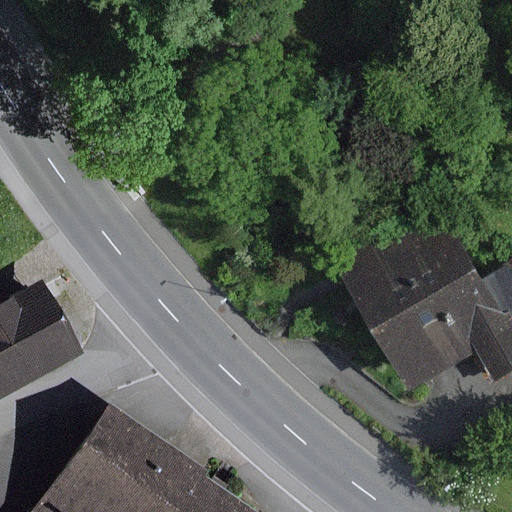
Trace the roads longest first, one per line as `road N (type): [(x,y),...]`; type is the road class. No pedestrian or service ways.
road 1 (secondary): [(168,314),(388,511)]
road 2 (secondary): [(0,84),(168,314)]
road 3 (residential): [(168,314),(89,378),(0,425)]
